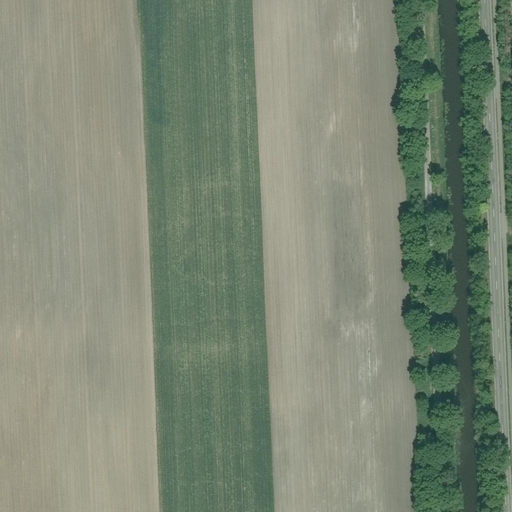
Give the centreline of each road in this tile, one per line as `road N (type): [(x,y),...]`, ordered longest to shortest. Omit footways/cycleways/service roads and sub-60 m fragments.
road 1 (unclassified): [(418,0),(441,511)]
road 2 (tertiary): [(506,511),(484,0)]
